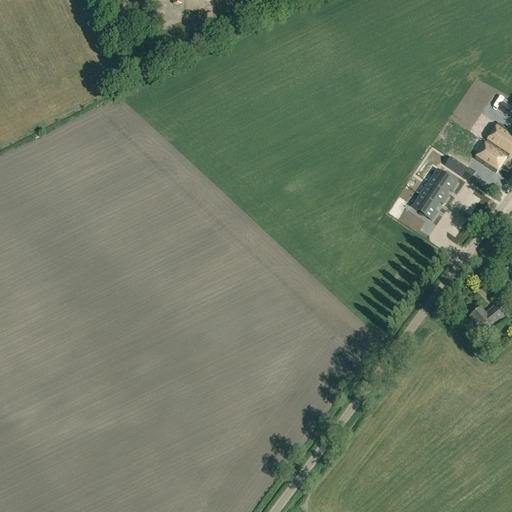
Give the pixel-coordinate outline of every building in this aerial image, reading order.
[(502,109),(511,116),(511,114),(511,107),(506,104),(502,109)] [(511,133),(499,125),(486,143),(507,157),(510,159),(511,156),(511,133)] [(486,143),(475,159),(496,173),(507,157),(486,143)] [(448,164),(453,168),(457,161),(453,158),(448,164)] [(453,168),(458,171),(462,165),(457,161),(453,168)] [(463,177),(467,170),(462,166),(457,173),(463,177)] [(471,171),(468,169),(467,170),(463,177),(469,181),(476,173),(472,170),(471,171)] [(434,179),(430,184),(445,195),(448,190),(451,192),(456,185),(438,171),(432,179),(434,179)] [(430,184),(421,196),(436,207),(439,203),(442,205),(448,197),(445,195),(430,184)] [(417,199),(412,206),(431,220),(436,213),(433,211),(436,207),(421,196),(418,200),(417,199)] [(398,204),(391,214),(397,218),(403,208),(398,204)] [(388,233),(379,240),(384,246),(393,239),(388,233)] [(379,242),(354,270),(362,277),(388,249),(379,242)] [(490,330),(506,316),(497,305),(486,315),(481,309),(470,318),(463,324),(467,330),(475,324),(482,332),(487,327),(490,330)]
